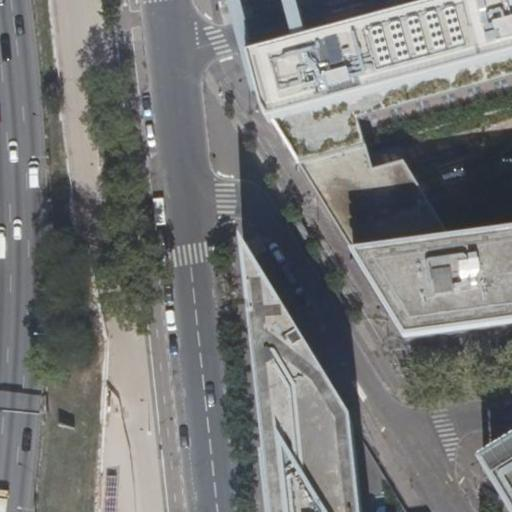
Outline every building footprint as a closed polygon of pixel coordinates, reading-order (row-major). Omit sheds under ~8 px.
[(241,1),(240,0),(226,0),(228,6),(237,37),(244,65),(249,64),(257,62),(250,34),(241,1)] [(364,125),(511,84),(511,0),(480,0),(429,14),(285,54),(257,62),(249,64),(261,106),(287,148),(297,142),(306,157),(296,163),(300,169),(351,155),(350,154),(370,148),(364,125)] [(306,157),(297,142),(287,148),(296,163),(306,157)] [(306,180),(313,192),(377,174),(370,148),(350,154),(351,155),(300,169),(306,180)] [(511,231),(453,247),(404,167),(377,174),(313,192),(335,227),(352,256),(377,296),(409,349),(420,366),(511,344),(511,231)] [(366,511),(357,422),(317,356),(271,284),(242,237),(274,511),(366,511)] [(511,470),(511,464),(499,472),(502,477),(511,471),(511,470)] [(511,511),(511,470),(511,471),(502,477),(492,482),(510,511),(511,511)]
